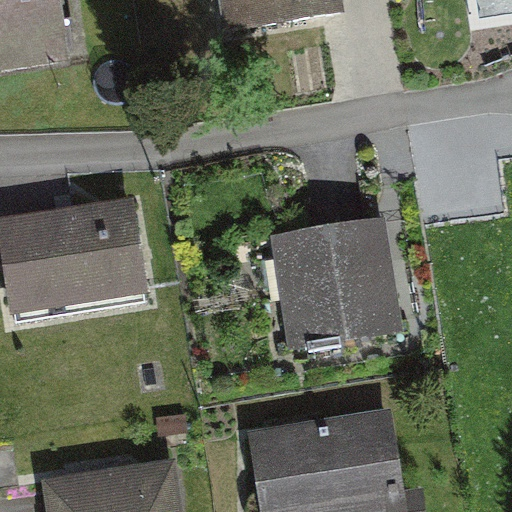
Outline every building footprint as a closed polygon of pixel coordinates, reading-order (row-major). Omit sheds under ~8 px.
[(0,0),(0,58),(61,49),(52,0),(0,0)] [(223,0),(227,26),(335,12),(333,0),(223,0)] [(131,211),(0,228),(0,243),(9,314),(142,296),(131,211)] [(374,229),(274,245),(290,346),(390,330),(374,229)] [(383,423),(254,441),(264,511),(376,511),(384,511),(414,511),(414,504),(395,507),(383,423)] [(174,511),(168,474),(48,493),(51,511),(174,511)]
